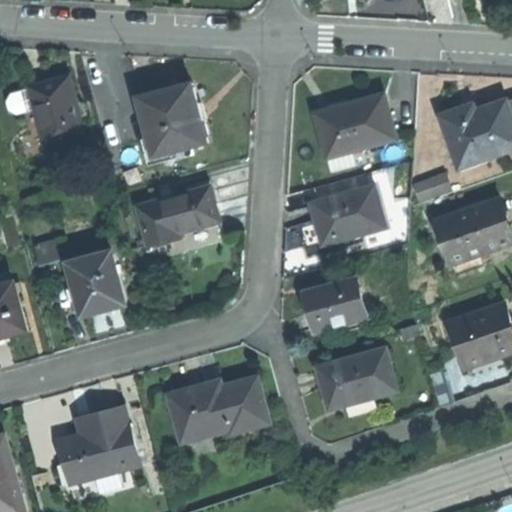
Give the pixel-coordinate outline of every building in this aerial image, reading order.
[(33,85),(39,104),(45,124),(49,123),(54,141),(89,131),(72,71),(52,77),(33,82),(33,85)] [(168,84),(143,91),(159,149),(212,134),(196,77),(168,84)] [(20,109),(39,104),(33,85),(15,90),(11,96),(14,104),(20,109)] [(333,153),(357,146),(400,134),(388,91),(321,109),(328,135),(333,153)] [(511,147),(511,101),(511,100),(511,99),(482,110),(479,103),(464,108),(447,114),(461,156),(477,150),(480,159),(481,158),(511,147)] [(361,160),(357,146),(333,153),(337,167),(361,160)] [(477,150),(461,156),(463,162),(462,162),(465,172),(484,165),(481,158),(480,159),(477,150)] [(451,172),(446,174),(451,189),(456,187),(451,172)] [(446,174),(431,179),(436,194),(451,189),(446,174)] [(436,194),(431,179),(419,184),(424,198),(436,194)] [(203,221),(224,216),(215,181),(142,200),(153,239),(170,235),(185,231),(183,226),(203,221)] [(379,184),(316,201),(321,219),(326,238),(355,231),(356,233),(389,224),(379,184)] [(511,216),(504,195),(442,218),(463,273),(490,263),(486,252),(511,242),(511,216)] [(228,232),(224,216),(203,221),(207,238),(228,232)] [(117,247),(74,259),(81,284),(73,287),(76,297),(84,295),(88,311),(112,304),(131,299),(117,247)] [(342,322),(371,315),(360,275),(310,288),(316,310),(321,328),(342,322)] [(19,279),(0,283),(0,335),(2,335),(32,326),(19,279)] [(511,321),(506,304),(453,323),(468,369),(511,353),(511,321)] [(373,323),(371,315),(342,322),(345,331),(373,323)] [(389,347),(321,365),(327,387),(332,407),(400,389),(389,347)] [(209,383),(173,393),(186,440),(245,424),(246,428),(273,420),(261,375),(229,384),(210,389),(209,383)] [(97,430),(87,433),(64,439),(70,461),(76,459),(82,479),(100,474),(100,475),(124,469),(123,468),(145,462),(133,420),(128,404),(108,410),(93,414),(97,430)] [(83,417),(87,433),(97,430),(93,414),(83,417)] [(0,511),(26,511),(27,511),(6,436),(0,437),(0,511)] [(76,459),(70,461),(76,481),(82,479),(76,459)] [(128,485),(124,469),(100,475),(105,491),(128,485)]
